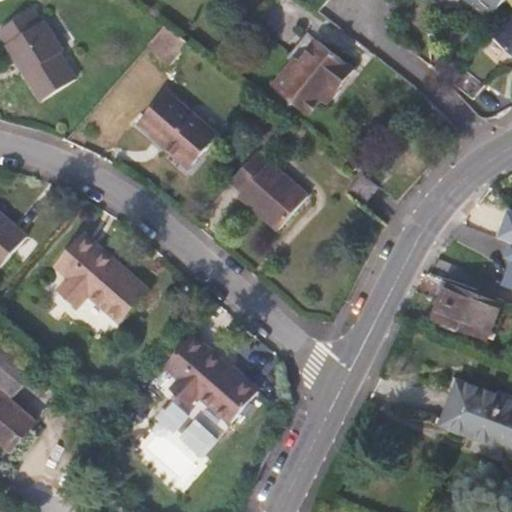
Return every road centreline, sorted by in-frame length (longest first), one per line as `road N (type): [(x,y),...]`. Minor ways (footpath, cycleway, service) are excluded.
road 1 (residential): [(344,379),(115,186),(0,144)]
road 2 (tertiary): [(344,379),(428,218),(491,155)]
road 3 (residential): [(360,0),(381,45),(419,74),(491,155)]
road 4 (tertiary): [(278,511),(344,379)]
